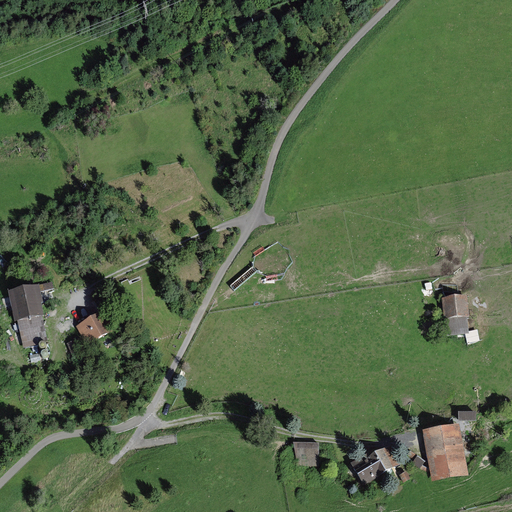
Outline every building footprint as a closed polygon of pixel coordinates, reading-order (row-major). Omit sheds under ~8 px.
[(33,288),(8,293),(19,350),(45,345),(33,288)] [(463,296),(439,298),(440,318),(464,316),(463,296)] [(98,317),(75,328),(84,346),(107,335),(98,317)] [(74,342),(68,344),(73,353),(78,351),(74,342)] [(475,414),(457,413),(457,422),(474,423),(475,414)] [(464,477),(455,427),(424,433),(434,483),(464,477)] [(317,445),(294,445),(298,466),(319,460),(317,445)] [(395,468),(384,450),(354,468),(365,486),(395,468)] [(420,467),(425,463),(412,452),(408,456),(420,467)] [(410,480),(405,473),(400,477),(404,483),(410,480)]
